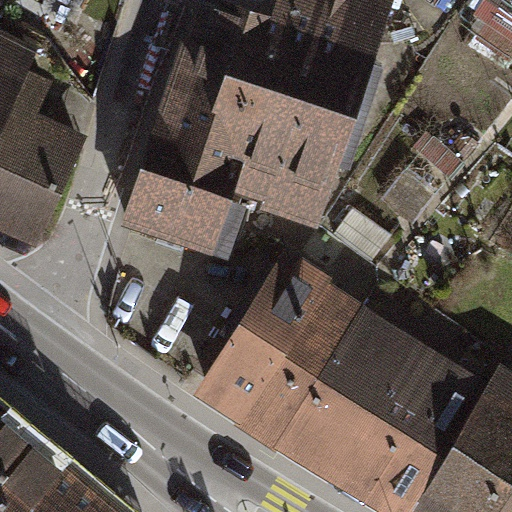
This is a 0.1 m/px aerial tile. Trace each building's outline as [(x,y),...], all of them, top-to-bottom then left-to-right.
[(391,0),(277,0),(271,19),(207,0),(198,0),(129,229),(218,256),(231,212),(320,238),(391,0)] [(38,53),(0,34),(0,133),(24,83),(38,53)] [(0,224),(41,242),(87,140),(37,117),(47,94),(24,83),(0,133),(0,224)] [(253,417),(331,287),(336,279),(285,248),(221,355),(201,387),(253,417)] [(287,438),(366,308),(331,287),(253,417),(287,438)] [(380,493),(458,363),(366,308),(287,438),(380,493)] [(458,363),(380,493),(410,511),(411,511),(490,382),(458,363)] [(501,511),(511,495),(511,371),(500,365),(490,382),(411,511),(501,511)] [(0,511),(116,511),(0,420),(0,511)] [(511,511),(511,495),(501,511),(511,511)]
